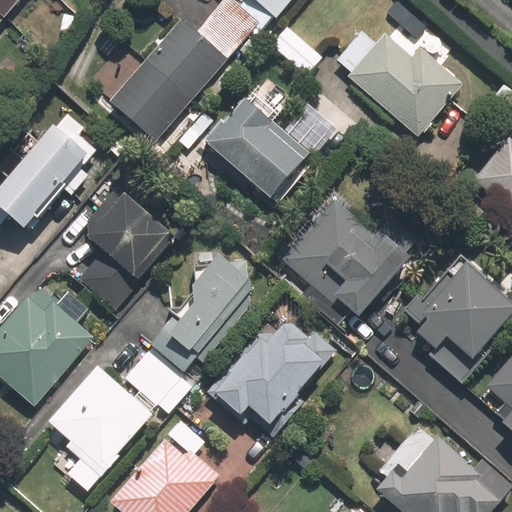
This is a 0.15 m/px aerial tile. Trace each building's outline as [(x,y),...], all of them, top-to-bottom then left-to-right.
[(0,0),(0,26),(22,0),(0,0)] [(274,24),(293,0),(222,0),(195,34),(179,22),(108,108),(156,147),(234,52),(248,63),(260,49),(249,40),(256,31),(260,34),(271,21),(274,24)] [(285,31),(269,50),(305,81),(321,61),(285,31)] [(359,36),(334,65),(347,76),(344,80),(416,142),(461,90),(417,52),(410,61),(382,38),(374,48),(359,36)] [(239,103),(200,148),(268,208),(308,163),(239,103)] [(0,229),(5,224),(22,239),(61,193),(70,200),(87,180),(79,174),(95,155),(78,141),(84,134),(65,119),(53,133),(49,130),(39,141),(29,133),(0,166),(0,178),(5,182),(0,187),(0,229)] [(511,136),(509,135),(468,186),(511,220),(511,136)] [(77,283),(114,315),(175,244),(114,192),(86,225),(87,238),(82,243),(99,258),(77,283)] [(406,256),(419,241),(391,216),(373,237),(334,203),(280,265),(308,289),(299,299),(337,332),(348,319),(355,324),(407,265),(393,253),(397,249),(406,256)] [(212,268),(189,271),(192,293),(147,348),(151,351),(124,384),(156,409),(195,361),(189,357),(228,309),(251,306),(246,264),(225,266),(218,260),(212,268)] [(408,345),(459,389),(511,328),(511,305),(459,260),(421,303),(416,298),(400,316),(419,332),(408,345)] [(0,385),(33,413),(93,341),(75,326),(86,312),(65,294),(55,306),(41,293),(30,306),(25,302),(0,331),(0,385)] [(276,321),(209,400),(236,422),(244,413),(267,433),(335,352),(317,337),(308,347),(276,321)] [(496,429),(511,442),(511,357),(483,391),(503,408),(495,418),(501,424),(496,429)] [(55,445),(97,482),(151,420),(94,371),(44,428),(59,441),(55,445)] [(395,381),(383,392),(404,413),(415,402),(395,381)] [(190,511),(218,480),(194,459),(206,445),(180,422),(107,506),(113,511),(190,511)] [(492,511),(511,491),(479,464),(471,474),(419,429),(380,474),(387,480),(372,497),(390,511),(492,511)]
